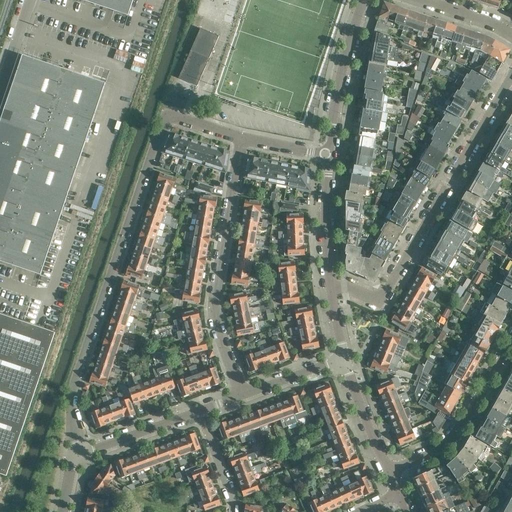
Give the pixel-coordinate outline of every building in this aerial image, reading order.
[(133,0),(81,0),(128,16),(133,0)] [(490,0),(489,5),(499,8),(501,0),(490,0)] [(390,26),(393,27),(394,22),(399,7),(384,2),(379,17),(378,22),(390,26)] [(398,29),(403,30),(409,11),(399,7),(394,22),(400,24),(398,29)] [(409,11),(403,30),(407,32),(408,27),(414,29),(419,14),(409,11)] [(419,14),(414,29),(419,31),(417,35),(422,36),(428,17),(419,14)] [(428,17),(422,36),(426,38),(427,34),(433,36),(438,20),(428,17)] [(438,20),(433,36),(438,37),(437,41),(435,46),(435,47),(439,48),(441,43),(447,23),(438,20)] [(378,22),(378,23),(375,32),(387,34),(390,26),(378,22)] [(447,23),(441,43),(445,44),(447,40),(452,42),(457,27),(447,23)] [(457,27),(452,42),(457,43),(456,48),(460,49),(466,30),(457,27)] [(200,29),(179,79),(197,87),(219,37),(200,29)] [(466,30),(460,49),(459,53),(463,54),(464,51),(465,46),(471,48),(476,33),(466,30)] [(476,33),(471,48),(476,50),(470,64),(475,65),(480,51),(485,36),(476,33)] [(372,39),(372,43),(389,46),(390,42),(392,42),(393,37),(391,37),(375,34),(375,37),(373,38),(372,39)] [(410,39),(401,36),(400,39),(403,39),(404,42),(408,44),(409,41),(410,39)] [(480,51),(479,55),(486,60),(487,59),(487,60),(489,56),(490,56),(494,49),(491,48),(495,41),(489,37),(485,36),(480,51)] [(486,60),(479,72),(492,80),(499,68),(510,50),(495,41),(491,48),(494,49),(490,56),(489,56),(487,60),(487,59),(486,60)] [(372,43),(371,48),(372,49),(371,53),(388,55),(389,56),(394,57),(396,47),(389,46),(372,43)] [(369,56),(368,62),(386,65),(387,60),(388,61),(389,56),(388,55),(371,53),(371,55),(369,56)] [(428,55),(422,53),(420,60),(426,62),(428,55)] [(23,54),(0,122),(0,184),(64,206),(106,83),(23,54)] [(439,59),(430,56),(426,67),(433,70),(434,71),(439,59)] [(465,64),(467,59),(458,56),(457,57),(457,58),(456,61),(465,64)] [(424,62),(418,61),(416,70),(422,71),(424,62)] [(452,71),(456,64),(449,61),(446,67),(452,71)] [(368,62),(367,66),(369,68),(368,71),(384,74),(386,74),(387,70),(385,70),(386,65),(368,62)] [(477,63),(474,69),(479,72),(482,66),(477,63)] [(433,70),(426,67),(423,75),(427,78),(433,70)] [(421,71),(414,70),(412,79),(419,80),(421,71)] [(472,70),(466,79),(480,88),(482,84),(484,84),(487,79),(472,70)] [(386,74),(384,74),(368,71),(368,74),(366,75),(365,80),(383,84),(384,79),(385,79),(386,74)] [(459,75),(454,83),(477,96),(480,92),(479,90),(480,88),(466,79),(459,75)] [(365,80),(364,85),(366,86),(365,90),(381,93),(383,84),(365,80)] [(418,82),(412,80),(410,86),(416,89),(418,82)] [(455,94),(471,104),(473,100),(475,100),(477,96),(461,87),(457,95),(455,94)] [(409,89),(407,96),(413,98),(416,91),(409,89)] [(363,99),(364,100),(382,103),(386,104),(388,95),(383,94),(383,93),(365,90),(364,93),(363,94),(362,97),(363,99)] [(450,103),(452,104),(467,113),(471,108),(470,106),(471,104),(455,94),(453,98),(450,103)] [(365,105),(364,109),(382,112),(392,114),(393,110),(385,108),(386,104),(382,103),(364,100),(363,104),(365,105)] [(435,104),(445,111),(447,112),(461,120),(463,117),(465,116),(467,113),(452,104),(447,101),(445,105),(438,100),(435,104)] [(424,109),(417,106),(413,114),(419,117),(424,109)] [(362,113),(361,118),(381,121),(379,121),(379,116),(381,116),(382,112),(364,109),(364,112),(362,113)] [(445,115),(442,120),(458,129),(461,124),(460,122),(461,120),(447,112),(445,111),(443,114),(445,115)] [(411,113),(408,121),(415,125),(418,117),(413,114),(411,113)] [(361,124),(361,127),(379,131),(381,121),(361,118),(360,123),(361,124)] [(438,123),(436,127),(452,136),(454,133),(456,133),(458,129),(442,120),(440,124),(438,123)] [(408,122),(405,130),(410,133),(414,126),(408,122)] [(403,126),(395,124),(394,133),(400,135),(403,126)] [(502,133),(501,134),(511,139),(511,126),(507,124),(504,128),(503,129),(501,131),(502,133)] [(359,132),(358,137),(375,140),(376,135),(378,135),(379,131),(361,127),(360,130),(359,132)] [(436,127),(431,135),(433,136),(449,146),(449,145),(451,141),(450,138),(452,136),(436,127)] [(165,147),(163,152),(165,153),(165,154),(173,157),(180,135),(171,132),(165,147)] [(411,136),(405,133),(402,139),(408,142),(411,136)] [(498,139),(495,143),(511,152),(511,139),(501,134),(499,134),(498,137),(498,139)] [(180,135),(173,157),(183,160),(190,139),(186,138),(186,137),(182,136),(181,137),(181,136),(181,135),(180,135)] [(403,140),(395,136),(393,146),(401,150),(403,146),(400,145),(403,140)] [(431,140),(433,141),(430,146),(446,155),(448,150),(448,148),(449,146),(433,136),(431,140)] [(358,142),(357,146),(376,149),(377,145),(378,140),(375,140),(358,137),(357,141),(358,142)] [(190,139),(183,160),(193,163),(200,143),(197,142),(195,140),(192,139),(191,140),(190,139)] [(200,143),(193,163),(203,166),(210,146),(209,146),(208,144),(206,143),(204,144),(200,143)] [(491,151),(490,153),(505,161),(508,156),(511,158),(511,152),(495,143),(493,147),(492,147),(490,150),(491,151)] [(210,146),(203,166),(213,169),(220,149),(219,148),(216,147),(213,147),(210,146)] [(355,150),(354,155),(372,158),(374,159),(375,154),(376,149),(357,146),(357,150),(355,150)] [(430,146),(425,154),(439,162),(442,159),(444,158),(446,155),(430,146)] [(220,149),(213,169),(223,173),(224,171),(226,172),(230,151),(220,148),(220,149)] [(487,158),(484,162),(504,174),(504,173),(511,177),(511,174),(511,173),(502,167),(505,161),(490,153),(488,153),(487,156),(487,158)] [(425,154),(420,162),(436,171),(439,166),(438,164),(439,162),(425,154)] [(355,162),(354,165),(371,168),(373,168),(373,164),(371,163),(372,158),(354,155),(354,160),(355,162)] [(249,156),(245,176),(248,177),(248,179),(256,180),(260,159),(260,158),(249,156)] [(260,159),(256,180),(266,182),(270,161),(266,160),(265,159),(261,159),(261,160),(260,159)] [(394,160),(392,166),(396,169),(400,163),(394,160)] [(270,161),(266,182),(276,184),(280,163),(276,162),(275,161),(271,161),(270,161)] [(417,165),(414,170),(429,179),(432,175),(434,175),(436,171),(420,162),(418,166),(417,165)] [(480,170),(479,171),(494,180),(497,175),(502,178),(504,174),(484,162),(482,166),(481,166),(479,169),(480,170)] [(280,163),(276,184),(286,186),(290,165),(289,164),(285,163),(284,164),(280,163)] [(290,164),(290,165),(286,186),(296,188),(301,167),(290,164)] [(352,169),(351,174),(369,177),(370,172),(381,174),(382,170),(373,168),(371,168),(354,165),(354,167),(352,169)] [(301,167),(296,188),(306,190),(306,189),(309,189),(310,169),(301,167)] [(411,175),(410,177),(411,178),(426,187),(429,183),(429,180),(429,179),(414,170),(414,171),(412,170),(410,174),(411,175)] [(476,177),(473,181),(497,195),(500,196),(502,193),(490,186),(494,180),(479,171),(479,172),(477,172),(475,175),(476,177)] [(157,182),(158,183),(173,188),(182,191),(187,192),(188,189),(183,187),(174,184),(176,178),(160,173),(157,182)] [(351,180),(351,183),(369,186),(370,182),(368,182),(369,177),(351,174),(350,179),(351,180)] [(388,176),(385,185),(391,188),(395,180),(393,179),(388,176)] [(407,181),(404,185),(420,194),(422,192),(425,191),(426,187),(411,178),(409,182),(407,181)] [(214,187),(196,181),(193,191),(212,194),(214,187)] [(468,190),(468,191),(483,199),(486,194),(495,199),(497,195),(473,181),(471,185),(470,185),(468,188),(468,190)] [(158,183),(155,193),(169,198),(173,188),(158,183)] [(349,188),(348,192),(366,196),(367,190),(368,191),(369,186),(351,183),(350,186),(349,188)] [(64,206),(0,184),(0,261),(41,275),(64,206)] [(404,189),(401,194),(417,203),(420,199),(419,197),(420,194),(404,185),(402,189),(404,189)] [(465,196),(462,200),(481,211),(488,215),(489,215),(491,212),(485,208),(479,205),(483,199),(468,191),(467,191),(466,191),(464,194),(465,196)] [(347,193),(345,194),(345,196),(346,198),(345,201),(363,205),(364,200),(362,200),(363,196),(366,196),(348,192),(347,192),(347,193)] [(155,193),(151,203),(166,208),(169,198),(155,193)] [(397,197),(395,202),(411,211),(412,208),(415,207),(417,203),(401,194),(399,198),(397,197)] [(185,202),(199,204),(215,207),(214,208),(216,208),(217,198),(201,195),(200,201),(185,199),(185,202)] [(245,199),(244,209),(244,210),(260,212),(267,213),(267,210),(261,209),(261,202),(245,199)] [(456,209),(457,210),(472,218),(475,213),(478,215),(479,214),(486,218),(488,215),(481,211),(462,200),(461,203),(460,203),(460,204),(458,204),(456,207),(457,208),(456,209)] [(346,208),(345,211),(363,214),(363,215),(364,210),(362,209),(363,205),(345,201),(345,207),(346,208)] [(507,201),(503,209),(507,211),(511,203),(507,201)] [(299,205),(281,202),(275,202),(275,211),(280,212),(298,211),(299,205)] [(394,206),(392,211),(407,219),(410,216),(409,213),(411,211),(395,202),(393,205),(394,206)] [(151,203),(148,214),(178,224),(179,220),(172,218),(164,215),(166,208),(151,203)] [(199,204),(197,215),(213,218),(214,208),(215,207),(199,204)] [(244,210),(243,220),(258,223),(260,212),(244,210)] [(385,218),(389,220),(405,229),(407,225),(407,223),(408,220),(407,219),(392,211),(391,211),(390,210),(385,218)] [(451,219),(455,221),(468,230),(468,231),(473,235),(475,231),(470,228),(471,225),(468,224),(472,218),(457,210),(456,211),(455,211),(453,213),(454,215),(451,219)] [(346,217),(345,221),(363,224),(364,220),(362,219),(363,215),(363,214),(345,211),(345,216),(346,217)] [(194,215),(188,213),(188,217),(193,218),(194,219),(196,220),(195,226),(211,229),(213,218),(197,215),(194,215)] [(148,214),(144,224),(159,229),(161,222),(170,225),(171,222),(178,224),(148,214)] [(303,214),(286,214),(287,224),(303,224),(304,224),(303,214)] [(511,218),(511,216),(509,214),(503,224),(507,226),(511,218)] [(257,234),(258,223),(243,220),(241,231),(257,234)] [(385,228),(384,228),(399,236),(400,234),(403,233),(405,229),(389,220),(385,228)] [(363,224),(345,221),(344,225),(346,227),(345,230),(362,233),(362,234),(363,234),(364,229),(362,229),(363,224)] [(446,227),(445,230),(463,241),(468,231),(459,226),(459,225),(454,222),(453,224),(450,222),(449,223),(448,223),(446,226),(446,227)] [(144,224),(140,234),(156,239),(155,239),(164,242),(165,239),(160,237),(157,236),(159,229),(144,224)] [(303,234),(303,224),(287,224),(287,235),(303,234)] [(185,232),(184,235),(209,239),(211,229),(195,226),(194,232),(192,231),(190,232),(185,232)] [(378,235),(380,236),(395,245),(398,241),(397,240),(399,236),(384,228),(385,228),(383,227),(380,231),(378,235)] [(362,233),(345,230),(347,231),(345,243),(347,243),(347,245),(362,248),(363,245),(363,244),(366,239),(361,238),(362,234),(362,233)] [(440,239),(457,249),(466,255),(469,250),(460,245),(463,241),(445,230),(444,231),(443,231),(441,234),(441,236),(440,239)] [(241,231),(239,242),(255,244),(257,234),(241,231)] [(140,234),(137,245),(152,250),(154,243),(163,246),(164,242),(155,239),(156,239),(140,234)] [(303,234),(270,236),(270,239),(287,238),(288,246),(303,245),(303,234)] [(209,239),(184,235),(184,239),(189,240),(192,241),(191,248),(207,250),(209,239)] [(375,240),(373,243),(389,253),(391,250),(393,249),(395,245),(380,236),(377,241),(375,240)] [(457,249),(440,239),(439,240),(438,240),(436,243),(436,245),(435,247),(452,258),(461,263),(463,259),(455,253),(457,249)] [(492,245),(502,251),(504,247),(495,241),(492,245)] [(239,242),(237,252),(253,255),(255,244),(239,242)] [(370,253),(372,254),(373,253),(386,262),(388,258),(387,256),(389,253),(373,243),(371,247),(373,248),(370,253)] [(137,245),(133,255),(149,260),(152,250),(137,245)] [(303,245),(288,246),(288,255),(305,255),(304,245),(303,245)] [(362,248),(347,245),(346,254),(347,255),(346,261),(347,270),(361,276),(365,258),(363,257),(363,256),(366,256),(367,253),(363,250),(362,252),(361,250),(362,248)] [(508,255),(500,251),(492,246),(490,250),(505,259),(506,257),(507,257),(508,255)] [(430,256),(447,266),(448,266),(452,258),(435,247),(434,249),(433,249),(431,252),(431,253),(430,256)] [(511,254),(508,252),(510,249),(504,247),(502,251),(508,254),(511,256),(511,254)] [(181,253),(181,257),(205,261),(207,250),(191,248),(190,254),(188,254),(186,254),(181,253)] [(253,255),(237,252),(236,263),(251,266),(253,255)] [(477,261),(482,263),(485,259),(487,255),(482,252),(477,261)] [(365,258),(361,276),(374,282),(386,262),(373,253),(372,254),(369,259),(365,258)] [(133,255),(130,265),(145,270),(149,260),(133,255)] [(425,264),(424,265),(429,268),(428,268),(442,276),(447,266),(430,256),(428,259),(426,260),(425,263),(425,264)] [(205,261),(181,257),(180,260),(189,262),(188,269),(203,272),(205,261)] [(500,268),(502,269),(509,273),(511,274),(511,260),(507,257),(506,257),(505,259),(500,268)] [(480,268),(479,270),(484,273),(490,262),(485,259),(482,263),(480,268)] [(278,264),(278,266),(279,273),(295,271),(295,272),(296,271),(295,261),(278,264)] [(234,274),(250,276),(251,266),(236,263),(234,274)] [(130,265),(129,265),(126,274),(142,280),(143,278),(145,270),(130,265)] [(417,276),(418,276),(432,284),(437,275),(426,269),(426,270),(422,267),(417,276)] [(177,278),(186,280),(201,283),(203,272),(188,269),(186,278),(177,276),(177,278)] [(505,276),(501,283),(503,284),(511,289),(511,274),(509,273),(502,269),(499,273),(505,276)] [(295,271),(279,273),(280,284),(296,282),(295,272),(295,271)] [(478,272),(474,278),(481,283),(485,276),(478,272)] [(250,276),(234,274),(233,274),(231,283),(248,286),(248,284),(250,276)] [(418,276),(412,286),(426,294),(432,284),(418,276)] [(467,279),(462,288),(465,289),(471,281),(467,279)] [(121,290),(122,290),(137,295),(145,298),(147,294),(138,291),(140,285),(124,280),(121,290)] [(186,280),(184,291),(200,293),(201,283),(186,280)] [(296,282),(280,284),(282,295),(298,293),(297,293),(296,282)] [(495,295),(497,296),(511,304),(511,302),(511,291),(503,286),(501,285),(495,295)] [(412,286),(407,295),(421,303),(426,294),(412,286)] [(122,290),(118,300),(142,308),(146,310),(147,306),(143,304),(143,305),(139,303),(139,302),(135,300),(137,295),(122,290)] [(184,291),(175,290),(175,295),(183,296),(182,300),(199,303),(201,293),(200,293),(184,291)] [(382,307),(337,290),(351,353),(382,307)] [(470,294),(465,291),(459,300),(464,303),(470,294)] [(246,292),(229,295),(231,305),(232,305),(248,302),(257,300),(256,296),(251,297),(247,298),(246,292)] [(158,302),(160,296),(153,294),(151,293),(149,299),(158,302)] [(298,293),(282,295),(274,296),(274,300),(282,299),(283,305),(300,303),(299,296),(298,293),(297,293),(298,293)] [(407,295),(401,305),(423,317),(425,314),(421,312),(417,309),(421,303),(407,295)] [(486,303),(491,306),(506,314),(508,310),(509,310),(511,307),(511,305),(511,304),(497,296),(495,295),(491,301),(481,296),(479,299),(486,303)] [(118,300),(115,311),(130,316),(132,310),(136,311),(136,310),(140,312),(142,308),(118,300)] [(473,309),(459,301),(455,308),(460,311),(469,316),(473,309)] [(232,305),(234,316),(250,313),(254,312),(261,310),(260,306),(249,308),(248,302),(232,305)] [(168,309),(166,303),(159,307),(162,312),(168,309)] [(480,313),(484,315),(486,316),(487,316),(500,324),(502,320),(504,319),(506,316),(505,315),(506,314),(491,306),(486,303),(480,313)] [(401,305),(396,314),(410,322),(413,316),(417,318),(421,320),(423,317),(401,305)] [(295,310),(295,312),(297,319),(312,316),(312,317),(313,316),(311,307),(295,310)] [(181,313),(182,315),(183,319),(179,320),(174,321),(175,325),(184,323),(199,319),(200,319),(197,309),(181,313)] [(234,316),(236,326),(237,326),(252,323),(251,318),(261,315),(260,310),(254,312),(250,313),(234,316)] [(115,311),(111,321),(126,326),(130,316),(115,311)] [(0,473),(7,476),(55,333),(0,313),(0,473)] [(410,322),(396,314),(395,314),(390,322),(405,331),(410,322)] [(452,314),(448,320),(455,324),(458,318),(452,314)] [(478,325),(481,326),(495,334),(496,333),(497,333),(499,330),(498,329),(501,324),(500,324),(487,316),(486,316),(484,315),(478,325)] [(312,316),(297,319),(299,330),(314,327),(312,317),(312,316)] [(181,331),(177,332),(178,336),(202,330),(199,319),(184,323),(185,329),(181,330),(181,331)] [(111,321),(108,331),(123,336),(125,331),(134,334),(135,329),(126,326),(111,321)] [(237,326),(236,326),(238,336),(260,332),(259,326),(264,324),(263,321),(252,323),(237,326)] [(473,335),(475,336),(490,344),(490,343),(491,343),(493,340),(492,339),(495,334),(481,326),(478,325),(473,335)] [(295,331),(290,332),(285,333),(285,337),(295,335),(300,334),(301,341),(316,337),(314,327),(299,330),(295,331)] [(382,339),(383,339),(398,345),(402,335),(391,331),(386,329),(382,339)] [(204,340),(202,330),(178,336),(178,338),(179,339),(187,337),(189,344),(204,340)] [(437,338),(436,340),(440,343),(446,332),(442,330),(437,338)] [(108,331),(104,342),(119,347),(123,336),(108,331)] [(432,344),(436,338),(430,335),(426,341),(432,344)] [(468,344),(470,345),(470,346),(470,345),(484,353),(486,350),(488,349),(489,347),(489,346),(490,344),(475,336),(473,335),(468,344)] [(297,342),(298,348),(299,351),(319,347),(317,337),(316,337),(301,341),(297,342)] [(383,339),(379,349),(399,357),(402,358),(404,355),(399,353),(399,352),(396,350),(398,345),(383,339)] [(204,340),(189,344),(191,352),(191,353),(207,350),(205,340),(204,340)] [(265,340),(261,341),(270,364),(280,361),(280,360),(275,345),(268,348),(265,340)] [(261,350),(254,353),(260,368),(270,364),(261,341),(258,342),(261,350)] [(104,342),(101,352),(116,357),(119,347),(104,342)] [(284,342),(275,345),(280,360),(280,361),(290,358),(284,342)] [(462,354),(463,355),(478,363),(479,362),(481,359),(481,358),(483,354),(484,354),(484,353),(470,345),(470,346),(470,345),(468,344),(462,354)] [(379,349),(375,358),(375,359),(390,365),(395,367),(399,357),(379,349)] [(249,355),(246,356),(245,356),(251,372),(260,369),(260,368),(254,353),(253,353),(253,351),(248,353),(249,355)] [(101,352),(97,362),(112,367),(116,368),(121,370),(122,367),(117,365),(114,364),(116,357),(101,352)] [(456,364),(458,365),(472,373),(473,372),(474,372),(476,369),(475,368),(478,363),(463,355),(462,354),(456,364)] [(375,359),(375,358),(374,358),(370,368),(386,374),(388,369),(395,372),(397,368),(395,367),(390,365),(375,359)] [(433,365),(426,361),(423,371),(428,374),(433,365)] [(446,372),(452,376),(453,376),(453,377),(467,384),(467,383),(469,379),(470,379),(472,376),(471,375),(472,373),(458,365),(456,364),(451,361),(446,372)] [(97,362),(94,373),(109,378),(112,367),(97,362)] [(196,365),(192,366),(201,389),(211,386),(206,371),(205,367),(197,369),(196,365)] [(192,376),(185,378),(190,393),(191,393),(201,389),(192,366),(189,367),(192,376)] [(156,368),(159,377),(165,392),(175,388),(170,373),(168,374),(168,373),(163,375),(160,367),(156,368)] [(215,367),(206,371),(211,386),(221,383),(215,367)] [(156,378),(149,381),(155,396),(165,392),(159,377),(156,368),(153,370),(156,378)] [(181,380),(178,381),(176,382),(181,397),(191,394),(191,393),(190,393),(185,378),(182,370),(178,371),(181,380)] [(415,393),(418,403),(425,390),(429,384),(433,377),(423,371),(422,371),(422,372),(420,377),(419,381),(415,393)] [(93,372),(90,382),(106,387),(109,378),(94,373),(93,372)] [(445,384),(447,385),(462,393),(462,392),(464,392),(465,389),(465,388),(467,384),(453,377),(453,376),(452,376),(446,372),(440,381),(445,384)] [(136,376),(139,384),(144,399),(155,396),(149,381),(143,383),(139,375),(136,376)] [(129,388),(131,394),(134,403),(144,399),(139,384),(136,376),(132,377),(135,386),(131,387),(129,388)] [(503,388),(502,389),(511,394),(511,381),(508,379),(505,383),(504,383),(502,386),(503,388)] [(391,380),(376,385),(380,395),(380,394),(395,388),(402,385),(400,382),(394,385),(392,381),(391,381),(391,380)] [(314,391),(313,391),(316,399),(331,393),(332,393),(329,384),(314,389),(314,391)] [(439,394),(441,395),(456,404),(458,399),(460,399),(461,396),(461,394),(462,393),(447,385),(445,384),(439,394)] [(380,394),(380,395),(384,405),(406,396),(404,392),(398,395),(395,388),(380,394)] [(499,394),(497,398),(511,406),(511,394),(502,389),(501,389),(499,392),(499,394)] [(115,420),(125,417),(126,417),(120,402),(114,404),(113,400),(112,401),(111,396),(109,390),(104,391),(106,398),(107,397),(109,402),(110,406),(115,420)] [(425,390),(418,403),(430,410),(438,414),(441,409),(450,414),(450,413),(452,412),(454,409),(453,408),(456,404),(441,395),(439,394),(437,397),(425,390)] [(311,409),(312,412),(335,403),(331,393),(316,399),(319,405),(311,409)] [(288,398),(289,399),(294,415),(298,423),(302,422),(299,413),(302,412),(303,411),(297,395),(288,398)] [(406,396),(384,405),(389,415),(404,408),(401,402),(407,399),(406,396)] [(492,407),(491,408),(506,416),(511,406),(497,398),(494,402),(493,402),(491,405),(492,407)] [(129,399),(120,402),(126,417),(125,417),(126,418),(135,414),(129,399)] [(289,399),(278,403),(287,427),(290,425),(287,417),(294,415),(289,399)] [(278,403),(268,407),(274,422),(280,420),(283,428),(287,427),(278,403)] [(335,403),(312,412),(314,415),(322,413),(324,419),(339,413),(335,403)] [(110,406),(100,409),(105,424),(115,420),(110,406)] [(268,407),(258,411),(263,426),(267,434),(270,432),(267,425),(274,422),(268,407)] [(404,408),(389,415),(393,425),(408,419),(409,418),(414,416),(413,413),(406,415),(404,408)] [(488,413),(486,417),(506,428),(509,424),(511,419),(506,416),(491,408),(490,409),(488,412),(488,413)] [(100,409),(91,413),(96,428),(105,425),(105,424),(100,409)] [(258,411),(248,415),(253,430),(260,427),(263,435),(267,434),(263,426),(258,411)] [(339,413),(324,419),(328,429),(343,423),(339,413)] [(248,415),(237,418),(246,442),(249,441),(246,432),(253,430),(248,415)] [(433,422),(436,427),(439,431),(439,430),(446,420),(437,415),(433,422)] [(480,425),(480,426),(497,436),(499,431),(504,433),(506,428),(486,417),(483,421),(482,421),(481,421),(479,424),(480,425)] [(246,442),(237,418),(227,422),(233,437),(239,435),(242,443),(246,442)] [(408,419),(393,425),(397,435),(412,429),(408,419)] [(227,421),(217,424),(223,440),(233,437),(227,422),(227,421)] [(325,430),(320,432),(321,436),(329,433),(332,439),(347,433),(343,423),(328,429),(325,430)] [(476,432),(474,436),(490,445),(495,448),(498,443),(494,441),(497,436),(480,426),(479,427),(477,428),(476,430),(476,432)] [(397,435),(396,435),(400,445),(415,438),(414,434),(412,429),(397,435)] [(185,436),(186,437),(191,452),(200,449),(195,433),(185,436)] [(347,433),(332,439),(336,450),(351,444),(347,433)] [(186,437),(176,441),(181,456),(184,464),(188,463),(186,454),(191,452),(186,437)] [(467,444),(465,447),(479,458),(478,459),(481,461),(486,455),(482,452),(486,445),(471,437),(470,438),(468,439),(466,442),(467,444)] [(176,441),(165,445),(171,460),(177,458),(178,461),(179,461),(181,465),(184,464),(181,456),(176,441)] [(328,453),(324,454),(327,460),(338,456),(340,460),(355,454),(351,444),(336,450),(333,451),(328,453)] [(165,445),(155,448),(160,463),(171,460),(165,445)] [(460,453),(457,457),(469,470),(469,471),(471,473),(477,468),(474,464),(478,459),(479,458),(465,447),(464,448),(462,448),(459,452),(460,453)] [(155,448),(145,452),(150,467),(160,463),(155,448)] [(145,452),(134,456),(140,471),(142,479),(146,478),(144,469),(150,467),(145,452)] [(245,452),(229,457),(233,467),(233,466),(249,461),(257,458),(256,454),(251,456),(251,455),(247,457),(246,454),(245,454),(245,452)] [(355,454),(340,460),(344,470),(349,467),(360,463),(356,453),(355,454)] [(134,456),(124,460),(129,475),(136,472),(138,480),(142,479),(140,471),(134,456)] [(452,462),(448,465),(450,468),(449,468),(457,480),(459,484),(466,479),(463,475),(468,470),(469,471),(469,470),(457,457),(456,458),(455,458),(452,460),(452,462)] [(124,459),(115,462),(120,478),(122,477),(129,475),(124,460),(124,459)] [(249,461),(233,466),(233,467),(237,476),(252,471),(261,468),(264,467),(263,464),(259,465),(259,464),(251,467),(249,461)] [(105,466),(99,474),(105,478),(102,483),(107,487),(115,476),(111,465),(106,467),(105,466)] [(191,471),(191,473),(194,480),(209,475),(210,475),(209,475),(210,474),(206,465),(191,471)] [(498,474),(501,470),(496,465),(492,469),(498,474)] [(252,471),(237,476),(240,485),(239,485),(240,487),(241,486),(241,487),(256,481),(254,475),(262,472),(261,468),(252,471)] [(434,475),(439,472),(437,468),(414,479),(418,488),(436,480),(434,475)] [(185,471),(176,475),(178,479),(187,476),(185,471)] [(443,488),(456,483),(450,473),(436,480),(418,488),(422,497),(441,489),(443,488)] [(99,474),(94,481),(90,487),(91,488),(90,493),(100,494),(102,494),(107,487),(102,483),(105,478),(99,474)] [(209,475),(194,480),(198,491),(213,485),(209,475),(210,475),(210,474),(209,475),(210,475),(209,475)] [(348,485),(347,485),(354,499),(364,495),(357,480),(351,483),(347,475),(344,477),(348,485)] [(366,476),(357,480),(364,495),(364,496),(373,491),(366,476)] [(344,486),(337,489),(344,504),(354,499),(347,485),(348,485),(344,477),(340,478),(344,486)] [(241,486),(240,487),(243,496),(259,491),(258,489),(259,489),(256,481),(241,487),(241,486)] [(450,497),(462,492),(456,483),(443,488),(441,489),(422,497),(427,507),(450,497)] [(327,484),(324,486),(334,508),(344,504),(337,489),(331,492),(327,484)] [(198,491),(195,492),(189,495),(191,499),(200,496),(202,501),(216,496),(216,495),(217,495),(217,493),(216,493),(213,485),(198,491)] [(313,500),(311,502),(309,502),(313,511),(323,511),(317,499),(318,498),(312,486),(308,487),(311,495),(313,500)] [(324,495),(318,498),(317,499),(323,511),(326,511),(334,508),(324,486),(320,487),(324,495)] [(443,511),(452,508),(468,501),(462,492),(450,497),(427,507),(429,511),(443,511)] [(468,498),(475,508),(480,504),(474,494),(468,498)] [(202,501),(193,504),(195,508),(199,506),(201,509),(204,508),(205,510),(221,505),(217,495),(216,495),(216,496),(202,501)] [(87,507),(87,508),(87,507),(103,510),(104,500),(88,497),(87,507)] [(468,511),(466,507),(470,505),(468,501),(452,508),(443,511),(468,511)] [(511,511),(511,502),(510,501),(504,511),(503,511),(511,511)]
